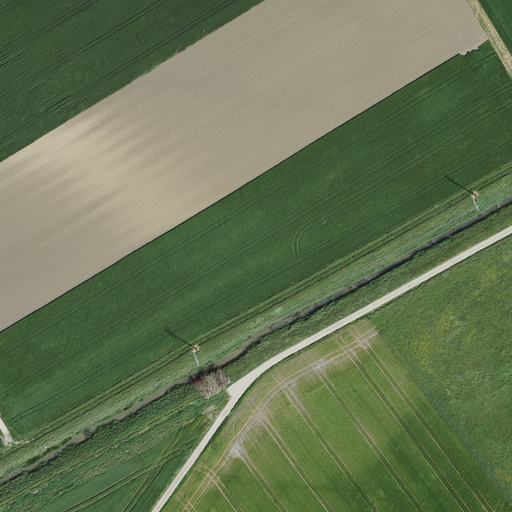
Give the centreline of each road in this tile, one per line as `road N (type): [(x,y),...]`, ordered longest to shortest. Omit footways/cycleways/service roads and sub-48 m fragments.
road 1 (track): [(245,381),(511,229)]
road 2 (track): [(154,511),(245,381)]
